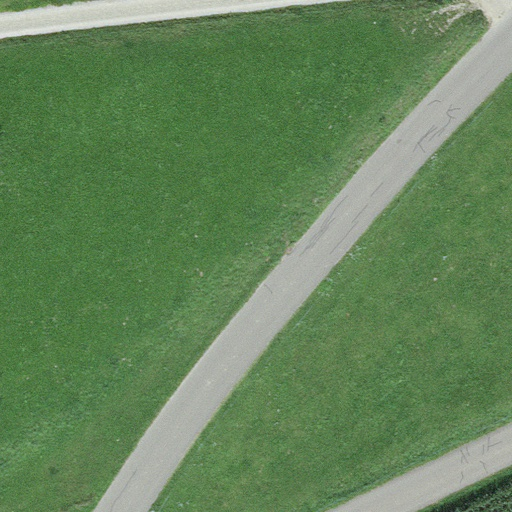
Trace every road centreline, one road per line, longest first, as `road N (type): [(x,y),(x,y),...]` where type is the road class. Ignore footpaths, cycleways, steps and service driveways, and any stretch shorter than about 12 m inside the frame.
road 1 (residential): [(511,49),(317,262),(130,511)]
road 2 (track): [(193,0),(0,26)]
road 3 (unclassified): [(374,511),(511,446)]
